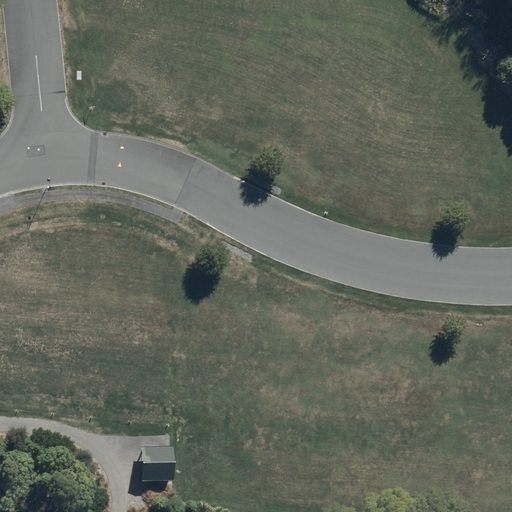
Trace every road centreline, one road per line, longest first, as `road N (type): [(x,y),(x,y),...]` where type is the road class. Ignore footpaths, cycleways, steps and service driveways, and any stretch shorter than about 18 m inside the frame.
road 1 (residential): [(44,155),(98,156),(159,171),(344,255),(432,277),(511,278)]
road 2 (residential): [(30,0),(44,155)]
